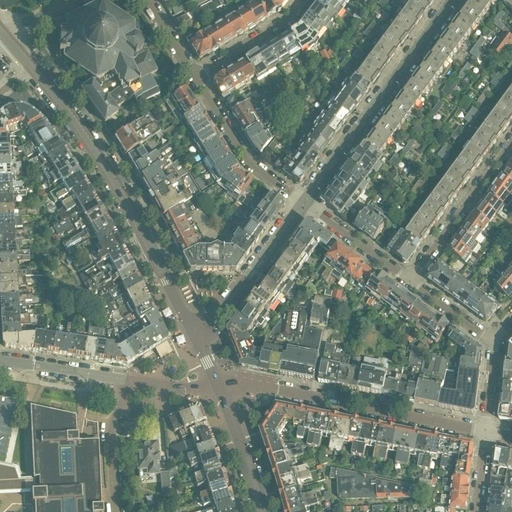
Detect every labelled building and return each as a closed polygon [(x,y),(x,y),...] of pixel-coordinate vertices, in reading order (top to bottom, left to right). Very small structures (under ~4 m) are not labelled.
[(87,81),(90,85),(111,70),(144,54),(143,52),(141,51),(142,50),(143,49),(143,47),(143,46),(143,45),(143,44),(143,42),(143,41),(142,40),(142,39),(141,38),(140,37),(139,36),(138,35),(137,35),(139,32),(137,28),(135,27),(135,25),(128,20),(130,18),(124,14),(128,7),(118,1),(115,5),(107,0),(106,0),(58,23),(58,27),(60,29),(59,53),(57,54),(56,58),(60,60),(63,59),(79,70),(79,71),(79,72),(83,75),(83,76),(82,78),(86,80),(87,81)] [(217,0),(215,0),(200,8),(202,11),(213,6),(216,9),(221,6),(217,0)] [(258,0),(256,2),(267,18),(275,13),(277,15),(280,13),(279,11),(280,11),(270,0),(258,0)] [(270,0),(280,11),(287,0),(270,0)] [(319,3),(317,6),(334,20),(342,9),(330,0),(318,0),(319,3)] [(330,0),(342,9),(345,6),(349,0),(330,0)] [(411,0),(411,1),(426,12),(434,0),(411,0)] [(491,3),(492,3),(488,0),(473,0),(467,8),(466,9),(465,12),(479,22),(491,6),(490,4),(491,4),(491,3)] [(511,0),(506,0),(503,4),(511,10),(511,0)] [(411,1),(397,21),(412,31),(414,28),(414,29),(415,28),(414,27),(426,12),(411,1)] [(256,2),(245,8),(256,25),(267,18),(256,2)] [(307,14),(308,16),(326,30),(334,20),(317,6),(314,10),(313,9),(311,10),(307,14)] [(172,10),(175,16),(184,11),(182,7),(177,9),(176,7),(172,10)] [(245,8),(235,15),(245,32),(249,29),(249,30),(255,26),(255,25),(256,25),(245,8)] [(501,11),(492,23),(502,30),(504,26),(499,22),(505,14),(501,11)] [(174,21),(177,27),(192,19),(191,18),(195,16),(193,12),(186,15),(174,21)] [(465,41),(479,22),(465,12),(463,14),(462,14),(461,15),(462,16),(451,31),(465,41)] [(352,18),(359,22),(362,19),(356,14),(352,18)] [(235,15),(223,22),(234,39),(245,32),(235,15)] [(303,20),(299,25),(318,41),(318,40),(326,30),(308,16),(308,17),(306,20),(306,19),(304,20),(303,20)] [(218,25),(212,29),(223,45),(234,39),(223,22),(220,17),(215,20),(218,25)] [(397,21),(382,40),(397,50),(409,35),(410,34),(410,33),(412,31),(397,21)] [(372,23),(369,27),(369,28),(376,33),(379,28),(372,23)] [(199,32),(201,35),(212,52),(213,51),(214,52),(217,49),(218,48),(223,45),(212,29),(210,25),(199,32)] [(290,36),(299,51),(301,53),(302,56),(310,51),(308,47),(311,45),(313,47),(318,41),(299,25),(295,30),(290,33),(290,35),(290,36)] [(367,30),(367,31),(364,35),(371,40),(374,36),(367,30)] [(451,61),(465,41),(451,31),(439,46),(438,47),(438,48),(436,50),(451,61)] [(492,50),(502,57),(511,43),(511,37),(504,32),(505,33),(492,50),(492,49),(492,50)] [(212,52),(201,35),(195,40),(193,37),(186,41),(196,55),(197,55),(198,58),(201,59),(212,52)] [(301,53),(299,51),(290,36),(287,38),(286,37),(284,37),(279,40),(279,42),(279,43),(290,60),(301,53)] [(481,38),(475,46),(475,47),(479,50),(486,41),(481,38)] [(376,49),(368,59),(383,70),(385,67),(386,67),(387,66),(386,66),(397,50),(382,40),(376,49)] [(268,50),(267,50),(277,65),(277,64),(280,69),(291,62),(290,60),(279,43),(276,45),(275,44),(273,44),(268,47),(267,49),(268,50)] [(473,49),(470,54),(477,59),(481,54),(477,52),(473,49)] [(256,57),(268,75),(276,71),(274,67),(277,65),(267,50),(264,52),(264,51),(262,51),(256,54),(256,56),(256,57)] [(437,79),(451,61),(436,50),(435,53),(434,52),(433,54),(434,54),(422,69),(437,79)] [(330,60),(330,59),(333,55),(330,52),(327,56),(325,51),(321,54),(324,60),(325,62),(329,59),(330,60)] [(111,70),(90,85),(81,91),(105,123),(118,114),(115,110),(134,97),(136,100),(139,106),(148,100),(160,94),(157,88),(151,75),(158,72),(148,52),(144,54),(111,70)] [(251,57),(244,62),(254,77),(255,78),(258,82),(265,78),(268,75),(256,57),(253,59),(253,58),(251,57)] [(368,59),(354,78),(369,89),(380,73),(381,74),(382,72),(381,72),(383,70),(368,59)] [(344,61),(341,66),(348,71),(351,66),(344,61)] [(244,62),(234,68),(243,84),(254,77),(244,62)] [(234,90),(236,94),(246,88),(243,84),(234,68),(224,74),(234,90)] [(423,99),(437,79),(422,69),(411,84),(410,85),(410,86),(408,88),(423,99)] [(499,72),(496,76),(496,77),(503,82),(506,77),(499,72)] [(234,90),(224,74),(212,82),(217,90),(225,103),(229,100),(228,99),(236,94),(234,90)] [(351,75),(344,85),(362,99),(369,89),(354,78),(351,75)] [(494,79),(491,83),(498,89),(501,84),(494,79)] [(450,80),(447,85),(454,90),(457,86),(450,80)] [(344,85),(337,95),(355,108),(362,99),(344,85)] [(445,87),(445,88),(442,92),(449,97),(452,93),(445,87)] [(174,109),(175,111),(193,99),(186,88),(170,99),(165,102),(167,106),(171,112),(174,109)] [(409,118),(423,99),(408,88),(406,91),(406,90),(405,92),(406,92),(394,107),(409,118)] [(511,90),(499,108),(511,118),(511,90)] [(333,100),(330,104),(348,118),(355,108),(337,95),(333,100)] [(196,105),(193,99),(175,111),(174,109),(171,112),(178,123),(180,122),(181,121),(200,108),(199,108),(198,108),(196,105)] [(240,100),(228,108),(230,112),(247,102),(246,100),(242,99),(240,100)] [(235,118),(238,122),(254,113),(247,102),(230,112),(231,113),(232,112),(233,113),(232,115),(234,117),(235,118)] [(280,111),(275,102),(269,106),(275,115),(280,111)] [(330,104),(323,114),(341,127),(348,118),(330,104)] [(394,137),(409,118),(394,107),(383,123),(383,122),(382,124),(380,126),(394,137)] [(22,135),(25,133),(43,123),(42,122),(36,117),(29,111),(27,110),(25,109),(23,108),(21,108),(19,108),(16,108),(15,108),(10,109),(18,126),(21,133),(22,135)] [(180,122),(186,131),(206,119),(205,117),(205,118),(200,109),(200,108),(181,121),(180,122)] [(473,108),(470,112),(470,113),(477,118),(480,113),(473,108)] [(511,118),(499,108),(485,126),(500,137),(511,120),(511,118)] [(16,135),(21,133),(18,126),(10,109),(8,109),(6,110),(5,111),(3,111),(2,112),(1,112),(1,113),(8,130),(10,133),(11,137),(16,136),(16,135)] [(244,132),(245,133),(262,122),(263,122),(256,111),(254,113),(238,122),(241,127),(241,129),(242,132),(244,132)] [(149,114),(155,123),(157,122),(151,112),(149,114)] [(5,131),(8,130),(1,113),(0,113),(0,137),(6,137),(5,131)] [(114,138),(120,147),(155,123),(149,114),(128,128),(116,137),(114,138)] [(323,114),(316,123),(334,137),(341,127),(323,114)] [(468,115),(465,120),(472,125),(475,120),(468,115)] [(192,134),(195,139),(212,129),(206,119),(186,131),(189,136),(192,134)] [(422,119),(419,123),(426,129),(429,124),(422,119)] [(160,132),(162,131),(163,130),(158,121),(157,122),(155,123),(160,132)] [(111,130),(116,137),(128,128),(124,122),(111,130)] [(247,139),(250,143),(268,132),(262,122),(245,133),(245,134),(245,135),(247,138),(248,139),(247,139)] [(32,137),(34,140),(51,131),(51,130),(43,123),(25,133),(28,139),(32,137)] [(155,123),(120,147),(126,156),(155,135),(160,132),(155,123)] [(316,123),(309,133),(327,147),(334,137),(316,123)] [(380,156),(394,137),(380,126),(378,129),(377,130),(366,146),(380,156)] [(417,126),(416,126),(414,130),(420,136),(424,131),(417,126)] [(485,126),(472,144),(487,155),(500,137),(485,126)] [(196,147),(198,151),(219,139),(217,136),(215,136),(216,134),(212,129),(195,139),(198,145),(196,147)] [(26,158),(37,152),(58,140),(51,131),(34,140),(30,143),(22,147),(23,147),(24,152),(24,153),(26,158)] [(165,136),(163,133),(162,131),(160,132),(155,135),(159,140),(165,136)] [(268,132),(250,143),(253,148),(254,149),(253,149),(255,152),(256,152),(258,156),(259,155),(259,156),(260,157),(260,156),(260,155),(262,153),(261,153),(271,141),(269,139),(271,137),(268,132)] [(309,133),(302,142),(320,156),(327,147),(309,133)] [(8,137),(6,137),(0,137),(0,149),(13,148),(16,148),(15,141),(14,141),(9,142),(8,137)] [(414,137),(408,145),(412,148),(417,140),(414,137)] [(200,156),(203,162),(225,148),(221,143),(219,142),(220,140),(219,139),(198,151),(197,152),(199,157),(200,156)] [(34,161),(36,165),(63,149),(58,140),(37,152),(40,157),(34,161)] [(302,142),(294,152),(313,166),(320,156),(302,142)] [(133,168),(139,178),(160,163),(166,159),(176,153),(169,143),(153,154),(134,168),(133,168)] [(133,167),(134,168),(153,154),(147,144),(127,157),(127,158),(128,158),(129,160),(129,161),(130,161),(130,162),(130,164),(131,166),(133,167)] [(446,144),(443,149),(450,154),(453,149),(446,144)] [(472,144),(459,162),(473,173),(487,155),(472,144)] [(380,156),(366,146),(365,145),(358,155),(379,170),(383,166),(382,166),(386,160),(380,156)] [(0,160),(15,159),(14,152),(13,152),(13,148),(0,149),(0,160)] [(209,172),(214,169),(231,159),(225,148),(203,162),(209,172)] [(44,173),(48,170),(69,158),(63,149),(36,165),(39,169),(41,168),(44,173)] [(290,158),(288,161),(306,175),(307,173),(307,174),(308,173),(308,172),(312,166),(313,167),(313,166),(294,152),(293,151),(288,157),(290,158)] [(441,151),(441,152),(438,156),(445,161),(448,157),(441,151)] [(376,175),(379,170),(358,155),(351,164),(372,180),(376,174),(376,175)] [(306,175),(288,161),(284,158),(283,159),(280,156),(277,160),(278,162),(274,167),(290,179),(291,179),(291,180),(292,180),(296,183),(296,184),(301,183),(301,182),(303,178),(304,178),(304,177),(305,176),(306,175)] [(391,162),(397,167),(401,162),(394,157),(391,162)] [(45,179),(47,183),(75,166),(69,158),(48,170),(44,173),(47,178),(45,179)] [(0,170),(21,169),(21,163),(15,164),(15,159),(0,160),(0,170)] [(33,159),(28,163),(29,168),(33,166),(36,165),(34,161),(33,159)] [(139,178),(151,198),(187,174),(188,174),(179,160),(171,166),(166,159),(160,163),(139,178)] [(220,179),(221,181),(239,171),(236,167),(231,159),(214,169),(217,174),(214,176),(217,181),(220,179)] [(459,162),(446,180),(460,191),(473,173),(459,162)] [(372,180),(351,164),(344,174),(365,189),(369,185),(368,184),(372,180)] [(53,185),(56,190),(81,175),(75,166),(47,183),(50,187),(53,185)] [(511,168),(509,166),(502,176),(511,183),(511,168)] [(0,170),(0,179),(16,179),(16,174),(22,174),(21,169),(0,170)] [(216,184),(218,186),(219,186),(227,192),(235,182),(237,183),(238,181),(239,181),(243,176),(242,175),(242,174),(242,173),(242,174),(238,171),(239,171),(221,181),(219,182),(216,184)] [(151,198),(161,218),(186,203),(193,199),(196,197),(200,194),(187,174),(151,198)] [(371,193),(365,189),(344,174),(337,184),(368,206),(375,196),(371,193)] [(55,203),(71,194),(87,184),(81,175),(56,190),(49,194),(55,203)] [(235,182),(227,192),(226,194),(237,202),(238,200),(241,197),(245,190),(248,187),(252,180),(246,176),(245,177),(243,176),(239,181),(238,181),(237,183),(235,182)] [(511,183),(502,176),(495,185),(510,196),(511,192),(511,183)] [(199,178),(194,181),(200,192),(205,189),(205,188),(199,178)] [(0,179),(0,189),(22,188),(22,182),(16,182),(16,179),(0,179)] [(420,180),(417,184),(417,185),(424,190),(427,185),(420,180)] [(446,180),(432,198),(447,209),(460,191),(446,180)] [(61,205),(64,209),(91,193),(87,184),(71,194),(73,198),(61,205)] [(360,216),(368,206),(337,184),(330,193),(360,216)] [(495,185),(488,194),(505,206),(507,208),(511,200),(511,197),(510,196),(495,185)] [(415,187),(412,192),(419,197),(422,192),(415,187)] [(0,189),(0,199),(26,198),(26,192),(22,193),(22,188),(0,189)] [(397,199),(403,191),(399,188),(393,196),(397,199)] [(206,197),(206,196),(203,192),(200,194),(196,197),(199,202),(206,197)] [(56,213),(61,222),(97,201),(91,193),(64,209),(56,213)] [(269,193),(262,203),(277,214),(280,210),(283,206),(285,204),(269,193)] [(353,225),(360,216),(330,193),(323,203),(328,207),(344,219),(344,218),(353,225)] [(481,204),(496,214),(499,217),(500,217),(502,213),(500,212),(505,206),(488,194),(481,204)] [(0,199),(0,208),(13,208),(13,203),(26,202),(26,198),(0,199)] [(432,198),(419,216),(433,227),(447,209),(432,198)] [(162,218),(167,227),(200,211),(197,207),(193,199),(186,203),(161,218),(162,219),(162,218)] [(257,209),(255,213),(270,224),(271,223),(270,223),(273,220),(274,220),(273,219),(274,218),(276,216),(276,215),(277,215),(277,214),(262,203),(259,200),(254,207),(257,209)] [(58,236),(66,231),(102,210),(97,201),(61,222),(53,226),(58,236)] [(481,204),(475,213),(489,224),(496,214),(481,204)] [(355,226),(365,234),(380,212),(376,209),(376,210),(370,206),(368,208),(359,221),(355,226)] [(0,208),(0,219),(27,218),(27,212),(13,213),(13,208),(0,208)] [(409,211),(405,208),(398,216),(402,219),(409,211)] [(83,233),(86,231),(107,219),(102,210),(66,231),(67,234),(75,229),(76,231),(80,229),(83,233)] [(172,237),(177,247),(211,229),(209,225),(212,224),(208,218),(205,212),(201,214),(200,211),(167,227),(172,237)] [(380,212),(365,234),(375,241),(379,235),(388,222),(390,220),(384,216),(385,215),(380,212)] [(255,213),(248,222),(263,234),(266,229),(269,225),(270,225),(270,224),(255,213)] [(475,213),(468,222),(482,233),(489,224),(475,213)] [(419,216),(406,234),(420,245),(433,227),(419,216)] [(27,218),(0,219),(0,229),(14,229),(20,228),(28,228),(27,222),(27,218)] [(107,219),(86,231),(83,233),(69,241),(63,244),(68,254),(112,228),(107,219)] [(235,232),(237,233),(254,246),(263,234),(248,222),(246,221),(244,224),(239,220),(233,230),(235,232)] [(468,222),(461,231),(476,242),(482,233),(468,222)] [(307,224),(302,232),(319,244),(318,245),(330,253),(338,244),(311,224),(307,224)] [(73,263),(86,255),(117,237),(112,228),(68,254),(73,263)] [(0,229),(0,239),(28,238),(28,232),(14,233),(14,229),(0,229)] [(178,250),(181,257),(197,248),(203,246),(216,239),(212,232),(211,229),(177,247),(178,250)] [(396,235),(393,239),(414,255),(421,246),(420,245),(406,234),(400,230),(396,235)] [(461,231),(454,240),(469,251),(476,242),(461,231)] [(302,232),(295,241),(312,254),(318,245),(319,244),(302,232)] [(237,233),(227,246),(245,258),(254,246),(237,233)] [(91,264),(94,262),(122,246),(117,237),(86,255),(91,264)] [(0,239),(0,249),(15,248),(20,248),(21,247),(21,243),(28,242),(28,238),(0,239)] [(414,255),(393,239),(389,244),(390,244),(386,249),(407,265),(414,255)] [(469,251),(454,240),(447,250),(455,256),(458,258),(465,263),(465,262),(465,263),(472,254),(469,251)] [(295,241),(288,250),(305,263),(312,254),(295,241)] [(222,249),(222,272),(234,272),(235,272),(236,271),(245,258),(227,246),(224,243),(222,249)] [(338,244),(330,253),(326,259),(332,264),(330,267),(335,270),(341,263),(342,264),(345,263),(347,264),(353,256),(343,248),(343,247),(340,245),(339,245),(338,244)] [(202,272),(222,272),(222,249),(216,245),(209,249),(202,249),(202,272)] [(94,262),(96,266),(124,250),(122,246),(94,262)] [(0,249),(0,259),(29,257),(29,252),(20,252),(20,248),(15,248),(0,249)] [(190,272),(202,272),(202,249),(197,248),(181,257),(188,271),(189,271),(190,272)] [(98,270),(100,269),(103,273),(104,272),(111,269),(129,259),(124,250),(96,266),(98,270)] [(288,250),(281,259),(298,272),(305,263),(288,250)] [(357,259),(353,256),(347,264),(345,263),(342,264),(341,263),(335,270),(331,275),(340,281),(342,278),(349,283),(353,278),(363,264),(363,263),(362,262),(361,261),(359,259),(357,259)] [(0,259),(0,269),(16,268),(16,262),(30,262),(29,257),(0,259)] [(84,284),(89,293),(133,267),(129,259),(111,269),(104,272),(103,273),(84,284)] [(281,259),(274,269),(291,282),(298,272),(281,259)] [(431,283),(437,287),(449,271),(443,266),(444,264),(439,261),(426,279),(429,281),(431,283)] [(365,266),(363,264),(353,278),(353,279),(360,284),(358,286),(365,292),(366,290),(377,275),(375,273),(376,273),(375,272),(373,271),(372,271),(365,266)] [(89,293),(94,302),(138,276),(133,267),(89,293)] [(0,269),(0,279),(29,277),(30,277),(30,272),(17,272),(16,268),(0,269)] [(274,269),(267,279),(284,291),(287,294),(290,291),(295,285),(291,282),(274,269)] [(495,271),(502,277),(511,286),(511,271),(509,269),(503,275),(496,270),(495,271)] [(437,287),(446,293),(460,275),(457,273),(455,275),(449,271),(437,287)] [(378,273),(377,275),(366,290),(376,298),(389,281),(378,273)] [(446,293),(456,301),(468,285),(463,281),(464,278),(460,275),(446,293)] [(98,307),(99,310),(142,285),(138,276),(94,302),(98,307)] [(0,279),(0,288),(18,288),(17,285),(29,285),(29,277),(0,279)] [(505,295),(504,296),(508,299),(511,293),(511,286),(502,277),(494,286),(505,295)] [(267,279),(260,288),(277,301),(284,291),(267,279)] [(399,288),(389,281),(376,298),(387,305),(399,288)] [(99,310),(104,320),(147,294),(142,285),(99,310)] [(456,301),(465,308),(479,289),(476,287),(474,289),(468,285),(456,301)] [(339,300),(344,290),(335,286),(332,292),(328,290),(326,294),(339,300)] [(0,288),(0,298),(32,297),(31,292),(18,293),(18,288),(0,288)] [(260,288),(254,297),(271,310),(277,301),(260,288)] [(409,296),(399,288),(387,305),(393,310),(389,314),(393,317),(397,313),(409,296)] [(465,308),(476,315),(489,297),(479,289),(465,308)] [(290,291),(287,294),(296,300),(298,297),(290,291)] [(55,301),(72,304),(73,295),(56,292),(55,301)] [(106,324),(111,326),(114,326),(151,304),(147,294),(104,320),(106,324)] [(296,300),(287,294),(285,297),(294,303),(296,300)] [(489,297),(476,315),(481,319),(483,321),(485,322),(486,322),(487,322),(488,321),(502,306),(508,299),(504,296),(498,303),(495,301),(496,299),(490,295),(489,297)] [(419,304),(409,296),(397,313),(407,320),(419,304)] [(0,298),(0,304),(0,309),(19,307),(21,307),(25,307),(25,302),(32,301),(32,297),(0,298)] [(254,297),(246,307),(263,320),(271,310),(254,297)] [(151,304),(114,326),(117,334),(134,361),(143,356),(133,340),(130,335),(127,330),(135,324),(155,312),(151,304)] [(429,311),(419,304),(407,320),(417,328),(429,311)] [(266,340),(261,371),(280,375),(283,359),(284,359),(285,356),(288,356),(289,349),(296,350),(301,351),(304,334),(306,324),(309,321),(310,313),(308,309),(297,307),(291,306),(288,312),(285,311),(285,315),(282,318),(269,337),(266,340)] [(0,309),(1,318),(29,317),(32,317),(33,316),(33,311),(21,312),(21,308),(19,308),(19,307),(0,309)] [(239,317),(254,327),(261,332),(267,322),(263,320),(246,307),(239,317)] [(439,318),(429,311),(417,328),(427,335),(439,318)] [(161,325),(155,312),(135,324),(139,330),(152,351),(166,342),(167,339),(161,325)] [(1,318),(1,328),(26,326),(30,326),(29,317),(1,318)] [(239,317),(232,327),(245,337),(248,336),(254,327),(239,317)] [(450,326),(439,318),(427,335),(434,340),(438,342),(450,326)] [(283,359),(280,375),(280,376),(289,377),(297,379),(306,381),(315,382),(320,356),(318,356),(323,332),(311,330),(311,329),(310,329),(314,322),(309,321),(304,334),(301,351),(296,350),(289,349),(288,356),(285,356),(284,359),(283,359)] [(42,353),(53,355),(55,337),(50,336),(52,322),(47,322),(46,330),(42,353)] [(104,363),(126,366),(115,347),(111,337),(111,326),(106,324),(106,331),(108,339),(107,345),(104,363)] [(135,324),(127,330),(130,335),(135,332),(139,330),(135,324)] [(63,357),(72,358),(76,333),(71,332),(72,326),(67,325),(67,330),(63,357)] [(1,328),(2,338),(20,337),(20,332),(34,331),(33,326),(30,326),(26,326),(1,328)] [(115,347),(126,366),(134,361),(117,334),(114,326),(111,326),(111,337),(115,347)] [(53,355),(63,357),(67,330),(62,330),(62,328),(58,327),(58,329),(56,329),(55,334),(55,337),(53,355)] [(242,367),(243,368),(254,342),(253,338),(250,339),(248,336),(245,337),(232,327),(228,333),(229,335),(229,336),(238,359),(242,367)] [(458,348),(463,352),(471,341),(457,331),(456,331),(453,329),(453,328),(453,329),(451,331),(451,332),(447,336),(448,341),(451,343),(448,347),(454,351),(456,351),(458,348)] [(72,358),(84,360),(88,335),(83,335),(84,330),(77,329),(76,333),(72,358)] [(84,360),(94,361),(99,330),(94,329),(93,336),(88,335),(84,360)] [(32,352),(42,353),(46,330),(40,330),(40,334),(35,333),(34,336),(32,352)] [(94,361),(104,363),(107,345),(108,339),(106,331),(104,331),(104,330),(99,330),(94,361)] [(133,340),(143,356),(152,351),(139,330),(135,332),(138,337),(133,340)] [(5,348),(32,352),(34,336),(20,337),(2,338),(2,345),(5,348)] [(248,369),(261,371),(266,340),(262,339),(254,342),(243,368),(248,369)] [(461,355),(461,361),(481,363),(483,352),(482,349),(471,341),(463,352),(461,355)] [(319,383),(328,385),(334,354),(333,354),(335,346),(326,344),(325,353),(319,383)] [(418,350),(428,357),(431,352),(426,348),(425,350),(420,347),(418,350)] [(328,385),(338,387),(343,361),(344,356),(334,354),(328,385)] [(411,368),(412,368),(422,370),(425,357),(412,355),(411,361),(413,362),(411,368)] [(338,387),(348,389),(352,369),(348,369),(350,358),(344,356),(343,361),(338,387)] [(422,371),(415,403),(418,403),(419,403),(419,402),(419,401),(425,402),(425,403),(425,404),(425,405),(426,405),(428,405),(429,405),(429,404),(430,404),(430,403),(431,403),(435,404),(435,405),(435,406),(435,407),(436,407),(438,407),(438,408),(439,408),(440,405),(446,371),(448,359),(440,359),(441,356),(437,356),(436,356),(432,356),(429,372),(422,371)] [(352,369),(348,389),(358,391),(358,390),(362,372),(358,371),(360,360),(354,358),(352,369)] [(378,361),(365,359),(362,372),(358,390),(358,391),(372,394),(372,393),(377,366),(378,361)] [(448,359),(446,371),(463,373),(480,375),(481,363),(461,361),(448,359)] [(511,363),(506,359),(503,384),(508,385),(509,384),(511,385),(511,363)] [(383,396),(397,399),(401,377),(403,369),(389,365),(387,377),(387,378),(384,395),(383,396)] [(372,394),(383,396),(384,395),(387,378),(386,378),(388,368),(377,366),(372,393),(372,394)] [(144,371),(147,381),(157,377),(153,368),(144,371)] [(397,399),(406,401),(412,368),(411,368),(409,375),(409,378),(406,377),(406,378),(401,377),(397,399)] [(415,403),(422,371),(422,370),(412,368),(406,401),(415,403)] [(446,371),(440,405),(443,406),(443,408),(465,413),(475,415),(477,397),(479,384),(480,375),(463,373),(446,371)] [(503,384),(501,397),(511,397),(511,385),(509,384),(508,385),(503,384)] [(500,420),(508,422),(511,407),(511,397),(501,397),(498,418),(499,418),(500,419),(500,420)] [(18,404),(0,399),(0,455),(6,457),(18,404)] [(277,405),(271,414),(286,424),(288,423),(294,424),(297,409),(277,405)] [(198,435),(209,431),(205,421),(199,408),(195,407),(187,410),(198,435)] [(46,411),(30,408),(31,442),(32,457),(33,471),(33,480),(38,479),(38,480),(39,483),(39,491),(39,492),(38,492),(32,492),(32,503),(34,503),(34,511),(102,511),(103,507),(101,507),(101,505),(101,500),(101,498),(98,442),(83,443),(78,443),(78,440),(78,439),(78,438),(78,435),(76,435),(75,418),(67,416),(60,414),(46,411)] [(296,444),(302,448),(302,445),(303,440),(305,432),(309,412),(297,409),(294,424),(294,426),(300,427),(297,439),(296,444)] [(198,437),(198,435),(187,410),(177,414),(185,435),(190,434),(192,439),(198,437)] [(309,412),(305,432),(310,433),(307,446),(313,447),(320,414),(309,412)] [(178,431),(181,438),(186,437),(185,435),(177,414),(168,418),(174,433),(178,431)] [(271,414),(265,423),(281,433),(286,424),(271,414)] [(320,414),(313,447),(319,449),(322,435),(327,436),(331,416),(320,414)] [(331,416),(327,436),(332,437),(329,451),(335,452),(342,418),(331,416)] [(342,418),(335,452),(341,453),(344,439),(349,440),(353,420),(342,418)] [(353,420),(349,440),(354,442),(351,455),(357,456),(364,423),(359,422),(360,421),(354,420),(354,421),(353,420)] [(260,431),(266,450),(284,444),(284,443),(282,444),(279,435),(281,433),(265,423),(260,431)] [(364,423),(357,456),(364,458),(366,444),(371,445),(375,425),(364,423)] [(375,425),(371,445),(376,446),(373,460),(379,461),(386,427),(375,425)] [(386,427),(379,461),(386,462),(388,448),(392,449),(397,429),(386,427)] [(397,429),(392,449),(398,451),(396,464),(402,465),(408,432),(397,429)] [(188,452),(213,443),(209,431),(198,435),(198,437),(192,439),(188,441),(186,437),(181,438),(183,443),(187,453),(188,452)] [(408,432),(402,465),(408,466),(410,453),(415,454),(419,434),(419,433),(413,432),(413,433),(408,432)] [(419,434),(415,454),(414,459),(419,460),(418,468),(424,470),(430,436),(419,434)] [(430,436),(424,470),(429,471),(430,471),(432,457),(438,459),(438,456),(442,438),(430,436)] [(442,438),(438,456),(443,457),(441,469),(447,470),(447,468),(453,441),(442,438)] [(453,441),(447,468),(453,469),(456,458),(460,459),(464,443),(463,443),(463,442),(457,441),(457,442),(453,441)] [(167,449),(167,460),(173,458),(187,453),(183,443),(167,449)] [(189,463),(217,453),(213,443),(188,452),(190,456),(187,457),(189,463)] [(464,443),(460,459),(456,476),(452,477),(470,479),(474,447),(473,445),(464,443)] [(266,450),(270,460),(298,451),(301,452),(302,450),(302,448),(296,444),(296,446),(284,444),(266,450)] [(135,450),(135,455),(137,455),(138,462),(136,463),(136,467),(138,468),(139,480),(149,480),(149,476),(158,475),(157,464),(159,464),(158,456),(156,456),(155,445),(137,446),(137,449),(135,450)] [(270,460),(274,472),(293,466),(291,461),(304,456),(302,450),(301,452),(298,451),(270,460)] [(494,452),(489,488),(504,490),(506,480),(497,478),(503,451),(497,450),(494,452)] [(511,453),(503,451),(497,478),(506,480),(511,453)] [(199,470),(220,462),(217,453),(189,463),(190,468),(198,466),(199,470)] [(195,482),(223,472),(220,462),(199,470),(200,474),(193,476),(195,482)] [(0,492),(17,490),(16,489),(19,489),(21,489),(24,490),(27,491),(30,491),(31,491),(39,491),(39,483),(38,480),(38,479),(33,480),(32,480),(19,480),(15,469),(0,465),(0,492)] [(274,472),(277,483),(309,473),(307,467),(294,471),(293,466),(274,472)] [(330,478),(337,480),(338,498),(341,501),(376,500),(411,499),(411,498),(411,497),(412,497),(412,496),(411,496),(410,486),(411,486),(411,485),(337,470),(332,469),(330,478)] [(208,488),(226,482),(223,472),(195,482),(197,488),(205,485),(206,489),(208,488)] [(433,473),(429,472),(427,472),(426,475),(423,475),(423,476),(422,480),(431,482),(432,479),(433,473)] [(169,488),(169,479),(169,473),(160,474),(162,489),(169,488)] [(277,483),(280,493),(299,487),(298,482),(311,479),(309,473),(277,483)] [(470,479),(452,477),(451,481),(443,480),(443,484),(470,487),(470,479)] [(424,491),(430,493),(431,486),(431,483),(431,482),(422,480),(420,480),(419,485),(421,485),(419,491),(424,491)] [(201,501),(229,491),(226,482),(208,488),(210,494),(207,495),(206,493),(199,496),(201,501)] [(470,487),(443,484),(443,488),(450,489),(450,493),(469,495),(470,487)] [(280,493),(281,497),(301,491),(299,487),(280,493)] [(489,488),(488,498),(506,500),(511,500),(511,492),(511,491),(504,490),(489,488)] [(170,496),(170,502),(175,500),(175,499),(178,498),(175,489),(170,491),(170,496)] [(214,508),(232,501),(229,491),(201,501),(203,507),(210,505),(210,503),(212,502),(214,508)] [(281,497),(284,509),(317,500),(315,494),(302,497),(301,491),(281,497)] [(469,495),(450,493),(450,497),(442,496),(441,501),(468,503),(469,495)] [(488,498),(488,507),(510,510),(511,509),(511,506),(511,500),(506,500),(488,498)] [(284,509),(285,511),(306,511),(306,509),(318,506),(317,500),(284,509)] [(231,511),(235,511),(232,501),(214,508),(200,511),(231,511)] [(468,503),(441,501),(441,504),(449,505),(448,509),(467,511),(468,503)]
